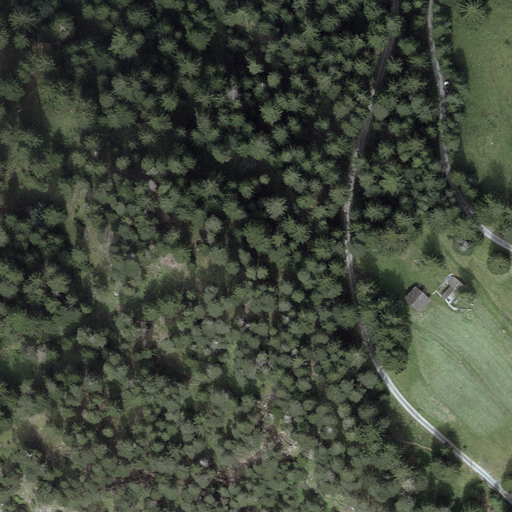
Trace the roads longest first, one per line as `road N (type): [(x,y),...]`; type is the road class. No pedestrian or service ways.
road 1 (track): [(396,0),(345,203),(361,326),(382,378),(425,427),(511,500)]
road 2 (track): [(511,248),(472,217),(445,166),(433,0)]
